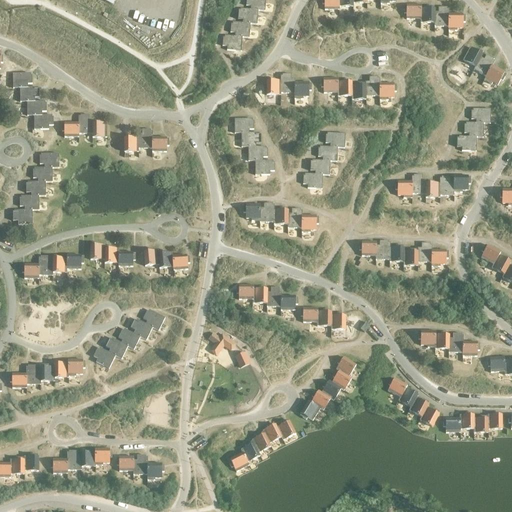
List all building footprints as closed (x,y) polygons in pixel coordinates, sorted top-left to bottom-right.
[(138,0),(129,25),(145,31),(157,0),(138,0)] [(245,9),(245,10),(250,10),(265,11),(265,0),(246,0),(246,6),(250,6),(250,10),(245,9)] [(339,10),(339,7),(338,0),(321,0),(322,4),(324,4),(324,10),(339,10)] [(420,20),(421,9),(421,5),(406,5),(406,9),(404,9),(404,14),(406,14),(406,20),(420,20)] [(435,13),(435,12),(435,9),(431,9),(431,7),(426,7),(426,9),(421,9),(420,20),(420,23),(434,24),(435,13)] [(448,27),(448,14),(449,14),(447,13),(447,8),(438,8),(438,12),(435,12),(435,13),(434,24),(434,27),(448,27)] [(242,24),(257,25),(258,11),(265,11),(250,10),(245,10),(243,11),(238,11),(238,19),(243,20),(242,23),(242,24)] [(463,15),(449,14),(448,14),(448,27),(448,31),(457,31),(457,29),(462,29),(463,23),(465,23),(465,18),(463,18),(463,15)] [(230,36),(235,37),(242,38),(249,38),(250,24),(257,25),(242,24),(242,23),(238,23),(236,25),(231,24),(230,33),(235,33),(235,37),(230,36)] [(235,37),(230,36),(228,38),(223,38),(222,46),(227,47),(227,51),(241,52),(242,38),(235,37)] [(481,58),(483,55),(479,53),(480,51),(476,49),(475,51),(470,48),(463,60),(475,67),(481,58)] [(486,77),(492,66),(491,64),(494,60),(486,55),(484,59),(481,58),(475,67),(474,70),(485,77),(486,77)] [(492,66),(486,77),(485,77),(483,81),(491,85),(492,83),(497,86),(500,80),(502,81),(505,77),(502,76),(504,73),(492,66)] [(27,88),(27,84),(32,84),(32,76),(27,76),(25,74),(12,74),(13,89),(19,89),(19,88),(27,88)] [(282,79),(280,81),(281,81),(280,94),(281,94),(294,94),(294,100),(294,94),(294,83),(295,83),(295,79),(291,79),(291,75),(282,74),(282,79)] [(369,82),(365,82),(365,86),(366,97),(379,97),(379,101),(379,97),(380,97),(379,84),(380,84),(378,82),(378,77),(369,77),(369,82)] [(280,81),(275,81),(275,79),(270,79),(270,81),(266,81),(266,96),(281,96),(281,94),(280,94),(281,81),(280,81)] [(323,94),(337,93),(337,94),(338,94),(338,83),(338,82),(338,79),(323,79),(323,83),(321,83),(321,87),(323,87),(323,94)] [(343,82),(338,82),(338,83),(338,94),(337,94),(337,97),(351,97),(352,97),(351,86),(352,86),(352,82),(348,82),(348,80),(343,80),(343,82)] [(294,94),(294,100),(303,100),(303,98),(308,98),(308,91),(311,91),(311,87),(308,87),(309,83),(295,83),(294,83),(294,94)] [(352,97),(351,97),(351,100),(366,100),(366,97),(365,86),(362,86),(362,83),(357,83),(357,86),(352,86),(351,86),(352,97)] [(379,97),(379,101),(388,101),(388,99),(393,99),(393,92),(396,92),(396,88),(393,88),(393,83),(380,84),(379,84),(380,97),(379,97)] [(19,88),(19,89),(20,102),(26,102),(35,102),(34,98),(39,98),(39,90),(34,90),(32,88),(27,88),(19,88)] [(26,102),(27,116),(34,116),(34,121),(34,116),(42,116),(42,112),(46,112),(46,103),(41,104),(39,102),(35,102),(26,102)] [(476,120),(475,123),(476,123),(476,124),(483,124),(490,124),(490,110),(478,110),(476,111),(471,111),(471,120),(476,120)] [(46,115),(42,116),(34,116),(34,121),(34,130),(48,130),(48,126),(53,126),(53,117),(48,117),(46,115)] [(80,120),(78,122),(78,123),(79,123),(78,135),(92,135),(92,123),(93,123),(93,120),(89,120),(89,115),(80,115),(80,120)] [(249,134),(249,133),(249,130),(254,130),(253,121),(248,121),(247,119),(234,120),(234,134),(241,133),(241,134),(249,134)] [(96,121),(96,123),(93,123),(92,123),(92,135),(92,138),(106,138),(106,123),(100,123),(100,121),(96,121)] [(78,138),(78,135),(79,123),(78,123),(64,123),(64,127),(62,127),(62,132),(64,132),(64,138),(78,138)] [(469,137),(476,138),(483,138),(483,124),(476,124),(476,123),(475,123),(471,123),(469,125),(464,125),(464,134),(468,134),(468,137),(469,137)] [(142,135),(138,135),(138,138),(138,149),(152,149),(152,153),(152,149),(152,138),(152,136),(151,135),(151,130),(142,130),(142,135)] [(330,148),(337,148),(344,148),(345,133),(327,132),(327,134),(326,134),(325,142),(330,142),(330,146),(320,146),(320,147),(330,148)] [(248,147),(248,148),(256,147),(256,144),(261,144),(260,135),(255,135),(253,133),(249,133),(249,134),(241,134),(241,148),(248,147)] [(138,153),(138,149),(138,138),(138,135),(138,138),(132,138),(132,136),(128,136),(128,138),(123,138),(123,153),(138,153)] [(469,137),(468,137),(464,137),(462,139),(457,139),(457,148),(462,148),(461,152),(476,152),(476,138),(469,137)] [(166,138),(152,138),(152,149),(152,153),(166,153),(166,146),(169,146),(169,142),(166,142),(166,138)] [(263,161),(263,158),(267,158),(267,149),(262,149),(260,147),(256,147),(248,148),(248,162),(254,161),(263,161)] [(322,161),(330,162),(330,161),(337,162),(337,148),(330,148),(320,147),(320,148),(318,148),(318,156),(323,156),(323,160),(312,160),(312,161),(322,161)] [(44,169),(52,169),(59,168),(58,154),(46,154),(44,156),(39,156),(39,165),(44,165),(44,168),(39,168),(44,168),(44,169)] [(267,161),(263,161),(254,161),(255,175),(269,175),(269,172),(274,172),(274,163),(269,163),(267,161)] [(315,175),(322,175),(329,175),(330,162),(322,161),(312,161),(311,161),(310,170),(315,170),(315,174),(305,173),(305,174),(315,175)] [(38,182),(38,183),(52,182),(52,169),(44,169),(44,168),(39,168),(37,170),(32,170),(33,179),(37,179),(37,182),(38,182)] [(315,175),(305,174),(304,175),(303,175),(303,184),(307,184),(307,188),(321,189),(322,175),(315,175)] [(413,180),(411,182),(412,182),(412,195),(425,195),(426,195),(426,184),(426,180),(422,180),(422,175),(413,175),(413,180)] [(453,176),(453,182),(454,182),(453,193),(454,193),(462,193),(462,191),(468,191),(468,184),(470,185),(470,180),(468,180),(468,176),(453,176)] [(441,182),(439,184),(440,184),(440,196),(454,196),(454,193),(453,193),(454,182),(453,182),(450,182),(450,177),(441,177),(441,182)] [(426,195),(425,195),(425,198),(440,198),(440,196),(440,184),(439,184),(434,184),(434,181),(429,181),(429,184),(426,184),(426,180),(426,184),(426,195)] [(31,196),(31,197),(39,197),(46,197),(45,183),(38,183),(38,182),(37,182),(33,183),(31,185),(26,185),(26,193),(31,193),(31,196)] [(412,199),(412,195),(412,182),(411,182),(397,182),(397,186),(395,186),(395,190),(397,190),(397,197),(403,197),(403,199),(412,199)] [(511,189),(502,190),(502,194),(500,194),(499,198),(502,198),(502,205),(508,205),(508,206),(511,206),(511,189)] [(19,211),(24,211),(32,211),(39,211),(39,197),(31,197),(31,196),(26,197),(24,199),(19,199),(19,207),(24,207),(24,210),(19,211)] [(259,223),(273,223),(274,223),(274,211),(274,210),(272,209),(272,204),(264,204),(263,208),(260,208),(260,209),(260,222),(259,223)] [(251,220),(251,222),(260,222),(260,209),(260,208),(260,205),(246,205),(246,209),(243,209),(243,213),(246,213),(246,220),(251,220)] [(287,225),(288,225),(288,214),(288,211),(284,210),(284,208),(280,208),(280,210),(274,210),(274,211),(274,223),(273,223),(273,225),(287,225)] [(287,225),(287,229),(301,229),(301,233),(301,229),(302,229),(302,216),(300,214),(300,209),(291,209),(291,214),(288,214),(288,211),(288,214),(288,225),(287,225)] [(24,211),(19,211),(17,213),(12,213),(13,221),(17,221),(18,225),(32,225),(32,211),(24,211)] [(316,216),(302,216),(302,229),(301,229),(301,233),(310,233),(310,231),(316,231),(316,225),(318,225),(318,220),(316,220),(316,216)] [(376,246),(376,257),(375,260),(389,261),(389,263),(389,261),(390,261),(390,248),(388,246),(388,241),(379,241),(379,246),(376,246)] [(376,246),(376,242),(362,242),(362,246),(359,246),(359,251),(361,251),(361,257),(375,257),(376,257),(376,246)] [(90,260),(104,260),(105,260),(105,249),(105,246),(99,246),(99,243),(94,243),(94,246),(90,246),(90,260)] [(417,248),(417,252),(418,252),(417,263),(418,263),(431,263),(432,251),(432,250),(430,249),(430,244),(421,244),(421,248),(417,248)] [(395,248),(390,248),(390,261),(389,261),(389,263),(403,263),(404,252),(404,248),(400,248),(400,246),(395,246),(395,248)] [(493,265),(498,256),(499,256),(500,253),(488,246),(486,249),(484,248),(482,252),(484,253),(481,258),(493,265)] [(108,249),(105,249),(105,260),(104,260),(104,264),(118,264),(118,267),(118,264),(118,253),(119,253),(119,252),(119,249),(113,249),(113,247),(108,247),(108,249)] [(144,267),(158,266),(159,266),(158,254),(158,251),(152,251),(152,249),(147,249),(147,252),(143,252),(144,267)] [(403,263),(403,266),(418,266),(418,263),(417,263),(418,252),(417,252),(414,252),(414,249),(409,249),(409,252),(404,252),(403,263)] [(446,250),(432,250),(432,251),(431,263),(431,267),(440,267),(440,266),(446,266),(446,259),(448,259),(448,254),(446,254),(446,250)] [(161,254),(158,254),(159,266),(158,266),(159,269),(173,268),(172,257),(173,257),(172,257),(172,253),(166,254),(166,251),(161,252),(161,254)] [(133,252),(119,252),(119,253),(118,253),(118,264),(118,267),(133,267),(133,261),(135,261),(135,256),(133,256),(133,252)] [(53,273),(64,274),(64,273),(67,273),(67,270),(67,259),(67,255),(66,259),(61,259),(61,256),(57,256),(57,259),(52,258),(52,262),(53,262),(53,273)] [(67,270),(81,270),(81,264),(83,264),(83,260),(81,260),(81,256),(67,255),(67,259),(67,270)] [(173,268),(173,271),(188,270),(187,264),(190,264),(189,259),(187,259),(186,255),(173,257),(172,257),(173,268)] [(493,265),(491,268),(504,275),(509,266),(510,266),(511,263),(507,261),(509,259),(505,256),(503,258),(499,256),(498,256),(493,265)] [(38,276),(39,276),(53,276),(53,273),(53,262),(52,262),(49,262),(49,257),(41,257),(40,262),(38,264),(38,265),(39,265),(38,276)] [(39,265),(38,265),(24,265),(24,269),(22,269),(22,273),(24,273),(24,279),(38,280),(39,276),(38,276),(39,265)] [(511,267),(510,266),(509,266),(504,275),(502,278),(511,283),(511,267)] [(253,289),(253,286),(239,286),(239,290),(236,290),(236,294),(239,294),(239,300),(253,300),(253,301),(253,289)] [(253,301),(253,304),(267,303),(267,304),(267,293),(267,289),(263,289),(263,287),(259,287),(259,289),(255,290),(253,290),(253,289),(253,301)] [(267,304),(267,307),(280,307),(280,308),(281,308),(281,297),(281,295),(279,293),(279,288),(270,288),(270,293),(268,293),(267,289),(267,293),(267,304)] [(295,297),(281,297),(281,308),(280,308),(280,311),(295,311),(295,305),(297,305),(297,301),(295,301),(295,297)] [(317,324),(317,312),(317,309),(303,309),(303,313),(300,313),(300,317),(303,317),(303,323),(317,323),(317,327),(317,324)] [(317,324),(317,327),(331,327),(331,330),(331,327),(331,316),(332,316),(332,313),(327,313),(327,310),(323,310),(323,313),(317,312),(317,324)] [(147,321),(146,324),(146,325),(152,328),(159,331),(165,318),(154,313),(151,314),(147,311),(143,319),(147,321)] [(337,316),(332,316),(331,316),(331,327),(331,330),(345,330),(346,316),(341,316),(341,314),(337,314),(337,316)] [(135,331),(133,334),(140,338),(146,341),(152,328),(146,325),(146,324),(141,322),(139,323),(134,321),(130,329),(135,331)] [(370,326),(366,323),(360,330),(364,334),(370,326)] [(117,341),(116,341),(121,343),(121,344),(128,347),(134,350),(140,338),(133,334),(129,332),(126,333),(122,331),(118,338),(122,340),(121,343),(117,341)] [(435,349),(435,335),(435,331),(420,331),(420,335),(418,335),(418,340),(420,340),(420,347),(427,347),(427,348),(434,348),(434,349),(435,349)] [(440,335),(435,335),(435,349),(434,349),(448,350),(449,350),(449,339),(449,335),(445,336),(445,333),(441,333),(440,335)] [(236,344),(222,334),(210,351),(217,357),(224,347),(230,352),(236,344)] [(449,350),(448,350),(448,354),(462,354),(462,357),(462,354),(463,354),(463,343),(463,342),(463,341),(461,339),(461,334),(452,334),(452,339),(449,339),(449,335),(449,339),(449,350)] [(121,360),(128,347),(121,344),(121,343),(116,341),(114,342),(110,340),(106,348),(110,350),(109,353),(104,351),(108,353),(115,356),(121,360)] [(462,354),(462,357),(477,357),(477,351),(479,351),(479,347),(477,347),(477,342),(463,342),(463,343),(463,354),(462,354)] [(109,369),(115,356),(108,353),(104,351),(102,351),(97,349),(94,357),(98,359),(96,363),(109,369)] [(244,353),(235,358),(240,369),(249,364),(244,353)] [(490,373),(504,372),(505,372),(504,361),(504,357),(489,358),(489,362),(487,363),(487,367),(490,367),(490,373)] [(348,378),(349,377),(348,377),(356,365),(343,358),(342,361),(340,360),(337,364),(339,365),(336,370),(339,372),(348,378)] [(68,364),(68,377),(76,377),(76,375),(83,375),(83,369),(85,369),(85,364),(83,364),(82,360),(68,360),(68,364)] [(58,364),(54,364),(54,368),(54,379),(54,378),(68,378),(68,377),(68,364),(62,364),(62,362),(58,362),(58,364)] [(40,367),(40,371),(40,382),(54,382),(54,379),(54,368),(54,367),(48,367),(48,365),(44,365),(44,367),(40,367)] [(26,373),(26,375),(26,385),(40,385),(40,382),(40,371),(37,371),(37,366),(28,366),(28,371),(26,373)] [(341,389),(341,390),(344,391),(352,379),(349,377),(348,378),(339,372),(336,370),(339,372),(337,375),(335,373),(333,377),(335,379),(332,383),(332,384),(341,389)] [(26,389),(26,386),(26,385),(26,375),(26,374),(12,374),(12,378),(10,378),(10,383),(12,383),(12,389),(26,389)] [(405,389),(407,386),(394,379),(393,382),(390,381),(388,385),(391,386),(388,392),(400,398),(400,399),(405,389)] [(321,393),(331,399),(331,400),(334,401),(341,390),(341,389),(332,384),(332,383),(329,381),(327,385),(325,383),(322,387),(324,389),(321,393)] [(400,399),(400,398),(398,402),(409,407),(408,411),(409,411),(410,408),(411,408),(416,398),(416,399),(418,396),(414,394),(416,391),(412,389),(410,392),(405,389),(400,399)] [(311,403),(308,401),(311,403),(320,409),(320,410),(323,411),(331,400),(331,399),(321,393),(318,391),(316,395),(314,393),(312,397),(314,398),(311,403)] [(418,396),(416,399),(416,398),(411,408),(410,408),(409,411),(420,417),(418,420),(419,421),(421,418),(427,408),(429,405),(425,403),(426,401),(422,399),(421,401),(416,399),(418,396)] [(311,403),(308,401),(300,413),(304,416),(302,418),(306,420),(307,418),(312,421),(320,409),(323,411),(320,410),(320,409),(311,403)] [(432,411),(427,408),(421,418),(419,421),(433,428),(439,415),(436,413),(437,411),(433,409),(432,411)] [(474,419),(474,415),(470,415),(470,413),(465,413),(465,415),(460,415),(460,419),(460,430),(474,430),(474,419)] [(488,430),(488,434),(488,430),(502,430),(502,415),(498,415),(498,413),(493,413),(493,415),(487,415),(487,419),(488,419),(488,430)] [(474,419),(474,430),(474,434),(488,434),(488,430),(488,419),(487,419),(484,419),(484,416),(479,416),(479,419),(474,419)] [(460,430),(460,419),(445,419),(445,423),(443,423),(443,428),(445,428),(445,434),(460,433),(460,430)] [(282,438),(283,441),(296,434),(290,421),(286,423),(285,421),(281,423),(282,425),(277,428),(282,438)] [(268,429),(262,432),(264,434),(269,444),(270,444),(282,438),(277,428),(276,425),(272,427),(271,424),(267,426),(268,429)] [(257,438),(251,441),(253,444),(258,454),(259,453),(271,447),(270,444),(269,444),(264,434),(262,432),(264,435),(261,436),(260,434),(256,436),(257,438)] [(246,448),(240,450),(242,453),(247,463),(248,463),(260,456),(259,453),(258,454),(253,444),(251,441),(253,444),(250,445),(249,443),(245,445),(246,448)] [(95,466),(102,466),(102,464),(109,464),(109,458),(112,458),(112,453),(109,453),(109,449),(95,449),(95,453),(95,466)] [(95,468),(95,466),(95,453),(89,453),(89,451),(84,451),(84,453),(80,453),(80,456),(81,456),(81,468),(95,468)] [(67,460),(67,471),(81,471),(81,468),(81,456),(80,456),(80,457),(78,457),(78,452),(69,452),(69,457),(67,459),(67,460)] [(233,467),(236,473),(249,466),(248,463),(247,463),(242,453),(230,459),(231,463),(229,464),(231,468),(233,467)] [(24,472),(25,472),(25,471),(39,471),(39,457),(35,457),(35,455),(30,455),(30,457),(24,457),(24,460),(24,472)] [(137,461),(133,461),(133,472),(133,475),(147,475),(147,481),(147,475),(147,464),(147,463),(145,461),(145,456),(137,456),(137,461)] [(16,460),(10,460),(10,464),(10,475),(25,475),(25,472),(24,472),(24,460),(24,457),(24,460),(20,460),(20,458),(16,458),(16,460)] [(133,472),(133,475),(133,472),(133,461),(133,457),(119,457),(119,461),(117,461),(117,466),(119,466),(119,472),(133,472)] [(0,478),(10,478),(10,475),(10,464),(10,460),(10,464),(0,463),(0,478)] [(67,460),(53,460),(53,464),(50,464),(50,468),(53,469),(53,474),(67,475),(67,471),(67,460)] [(147,475),(147,481),(155,481),(155,479),(161,479),(161,472),(164,472),(164,468),(161,468),(161,464),(147,464),(147,475)]
